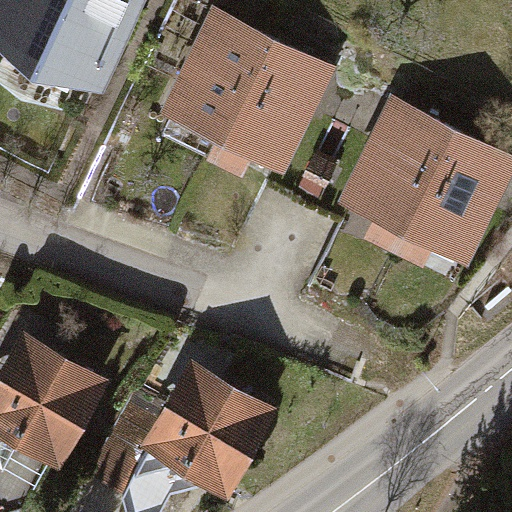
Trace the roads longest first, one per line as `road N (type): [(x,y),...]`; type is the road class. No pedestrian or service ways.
road 1 (residential): [(0,225),(329,342)]
road 2 (tertiary): [(339,511),(511,370)]
